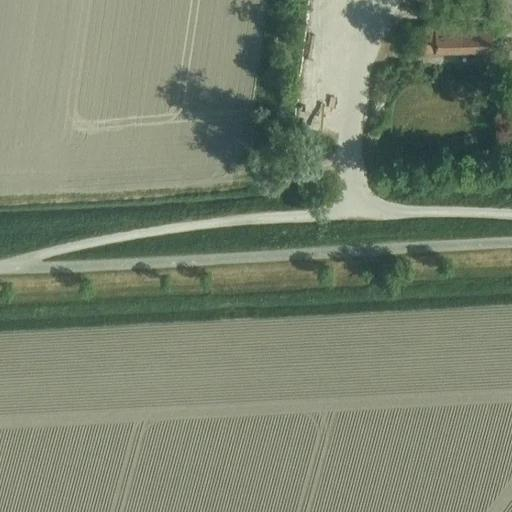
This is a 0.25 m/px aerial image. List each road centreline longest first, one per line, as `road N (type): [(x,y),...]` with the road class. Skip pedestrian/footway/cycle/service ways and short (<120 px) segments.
road 1 (unclassified): [(15,268),(65,247),(218,222),(431,210),(511,214)]
road 2 (unclassified): [(511,239),(15,268)]
